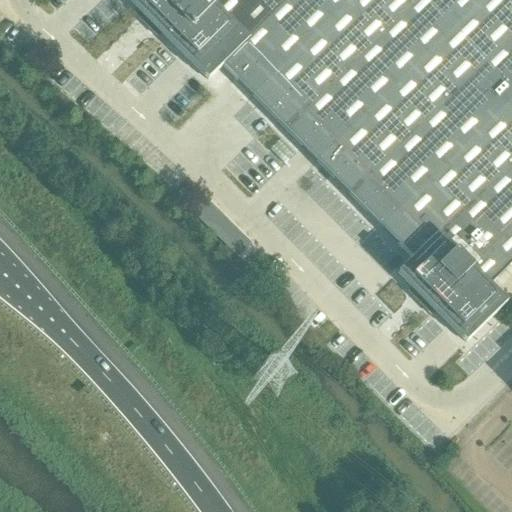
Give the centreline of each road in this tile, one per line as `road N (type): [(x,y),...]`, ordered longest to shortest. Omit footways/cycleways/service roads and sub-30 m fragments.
road 1 (unclassified): [(10,0),(426,398),(464,399),(511,354)]
road 2 (motorway): [(215,511),(127,402),(58,329),(0,284)]
